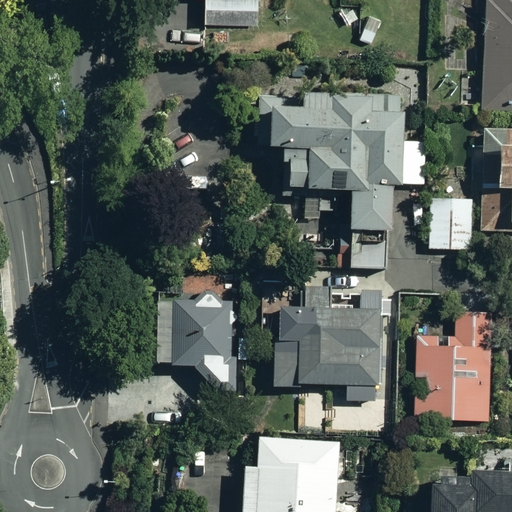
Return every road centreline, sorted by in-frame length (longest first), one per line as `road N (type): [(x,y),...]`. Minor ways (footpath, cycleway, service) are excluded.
road 1 (residential): [(37,345),(69,331),(81,280),(82,0)]
road 2 (residential): [(0,144),(16,197),(37,345)]
road 3 (residential): [(45,427),(70,432),(90,463),(85,488),(55,509)]
